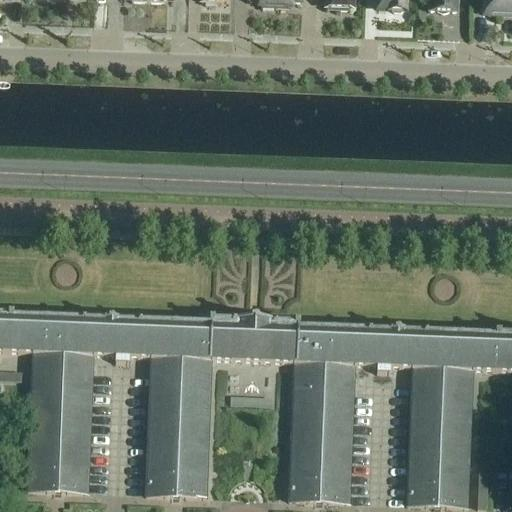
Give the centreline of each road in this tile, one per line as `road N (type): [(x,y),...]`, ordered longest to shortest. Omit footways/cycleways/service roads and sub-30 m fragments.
road 1 (unclassified): [(0,60),(511,80)]
road 2 (secondary): [(511,191),(0,173)]
